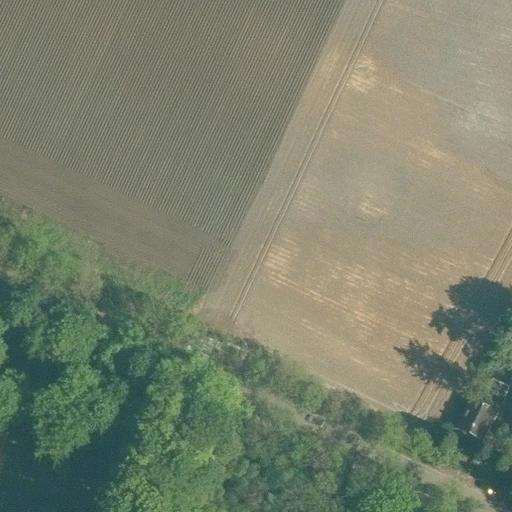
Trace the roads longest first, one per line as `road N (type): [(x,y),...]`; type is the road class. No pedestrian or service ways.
road 1 (tertiary): [(495,511),(0,279)]
road 2 (track): [(147,510),(210,378)]
